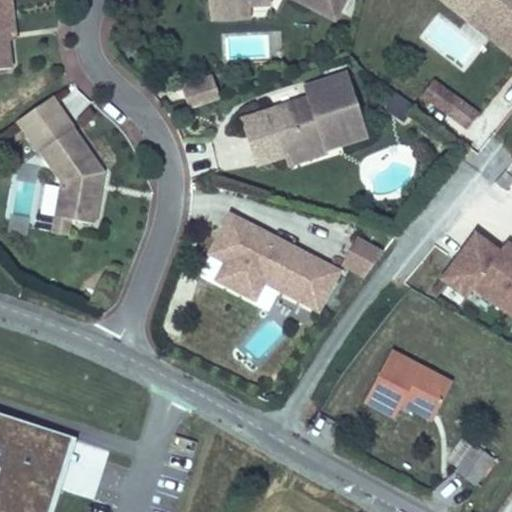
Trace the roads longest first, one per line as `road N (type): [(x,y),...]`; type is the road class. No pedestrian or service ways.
road 1 (residential): [(115,353),(161,228),(166,187),(153,130),(82,51),(86,0)]
road 2 (residential): [(115,353),(175,378),(402,511)]
road 3 (track): [(271,438),(457,171)]
road 4 (residential): [(0,306),(115,353)]
